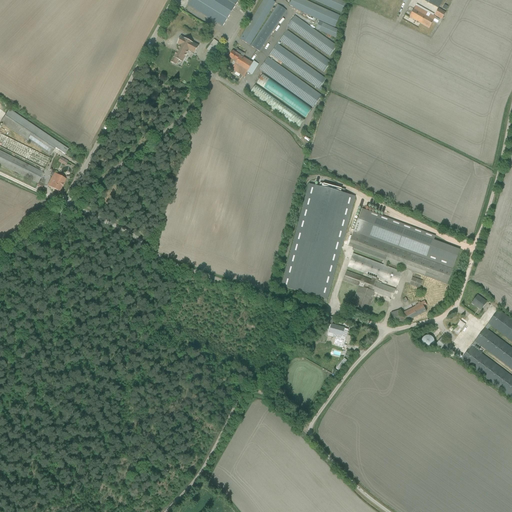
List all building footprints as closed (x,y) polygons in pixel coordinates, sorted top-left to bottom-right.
[(239,0),(190,0),(187,5),(223,27),(239,0)] [(270,0),(263,0),(240,40),(249,46),(276,3),(270,0)] [(312,4),(303,0),(291,0),(289,6),(293,7),(292,8),(301,13),(300,15),(302,15),(303,14),(334,28),(340,16),(315,5),(315,4),(313,3),(312,4)] [(347,1),(343,0),(311,0),(336,11),(335,14),(340,16),(347,1)] [(421,0),(438,9),(442,0),(421,0)] [(277,5),(251,46),(260,52),(287,11),(277,5)] [(420,24),(427,11),(417,5),(410,18),(420,24)] [(446,13),(438,9),(434,16),(442,20),(446,13)] [(420,24),(429,29),(433,22),(437,24),(439,20),(435,18),(436,18),(433,16),(434,15),(427,11),(420,24)] [(337,47),(294,17),(288,27),(330,57),(337,47)] [(316,29),(335,38),(339,31),(319,22),(316,29)] [(331,63),(287,31),(280,41),(324,73),(331,63)] [(195,54),(199,47),(181,37),(177,45),(179,46),(171,63),(176,65),(178,61),(182,63),(189,51),(195,54)] [(207,50),(214,55),(222,45),(214,40),(207,50)] [(277,45),(270,55),(321,92),(323,89),(321,87),(326,80),(277,45)] [(247,72),(253,63),(243,57),(245,55),(237,50),(236,53),(233,51),(229,58),(236,63),(232,70),(244,77),(247,72)] [(268,58),(259,70),(313,109),(322,97),(268,58)] [(253,63),(247,72),(252,75),(258,65),(254,62),(253,63)] [(263,75),(257,83),(306,118),(312,109),(263,75)] [(304,120),(256,85),(250,93),(299,129),(304,120)] [(68,149),(9,110),(0,123),(50,157),(55,149),(64,155),(68,149)] [(45,170),(50,159),(0,133),(0,148),(12,154),(15,155),(21,159),(25,160),(37,167),(36,168),(40,170),(40,171),(42,172),(43,170),(45,170)] [(11,156),(0,150),(0,165),(37,184),(36,187),(37,187),(37,188),(41,190),(41,189),(42,189),(43,186),(38,183),(43,173),(42,172),(40,171),(24,163),(25,160),(21,159),(20,161),(14,158),(15,155),(12,154),(11,156)] [(68,162),(60,157),(58,162),(65,166),(68,162)] [(47,186),(59,192),(66,180),(52,172),(50,176),(52,176),(47,186)] [(281,286),(328,299),(356,196),(309,183),(281,286)] [(362,209),(354,232),(453,269),(460,250),(434,240),(435,236),(362,209)] [(447,285),(453,269),(354,232),(348,246),(353,248),(352,250),(384,262),(383,265),(353,254),(348,267),(377,278),(376,281),(372,279),(372,281),(369,280),(346,271),(343,281),(358,287),(352,305),(368,311),(375,293),(392,299),(395,290),(377,283),(379,279),(398,286),(402,272),(386,266),(388,263),(447,285)] [(422,281),(412,277),(409,286),(419,289),(422,281)] [(481,311),(487,303),(477,296),(472,303),(481,311)] [(406,322),(426,312),(424,307),(426,305),(424,301),(420,303),(419,302),(417,303),(418,304),(415,306),(415,307),(401,314),(400,311),(391,313),(396,324),(405,321),(406,322)] [(511,398),(511,376),(474,348),(476,344),(511,370),(511,348),(486,329),(490,325),(511,342),(511,320),(498,310),(461,360),(511,398)] [(332,324),(334,318),(327,316),(325,322),(332,324)] [(460,321),(453,331),(458,335),(465,324),(460,321)] [(334,345),(343,347),(348,330),(327,324),(325,332),(325,334),(326,335),(328,337),(332,338),(333,337),(336,338),(334,345)] [(434,344),(434,343),(433,341),(433,340),(432,339),(432,338),(430,337),(428,337),(427,337),(426,337),(424,338),(424,339),(423,340),(422,342),(423,344),(423,345),(424,346),(425,347),(426,348),(427,348),(428,348),(429,348),(430,348),(431,347),(432,347),(433,346),(433,345),(434,344)] [(442,338),(436,345),(448,355),(454,348),(442,338)] [(344,357),(337,368),(340,371),(347,360),(344,357)]
